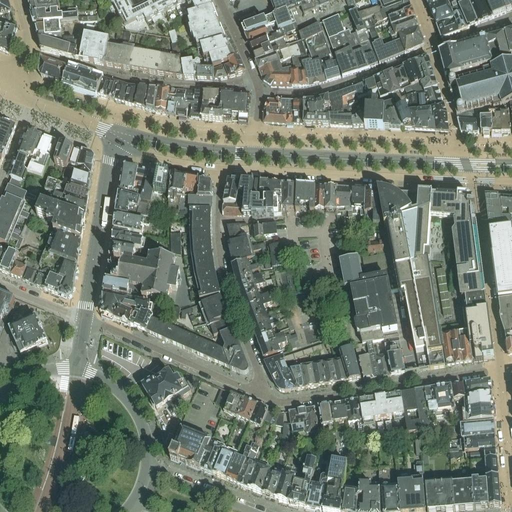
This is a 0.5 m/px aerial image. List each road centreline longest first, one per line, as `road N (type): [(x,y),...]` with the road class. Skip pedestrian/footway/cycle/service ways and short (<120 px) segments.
road 1 (residential): [(260,395),(276,406),(499,369)]
road 2 (residential): [(259,90),(121,79),(26,51)]
road 3 (residential): [(260,395),(219,252),(220,168)]
road 4 (residential): [(254,170),(471,180)]
road 5 (residential): [(466,165),(255,154)]
road 6 (residential): [(460,149),(254,139)]
road 7 (residential): [(84,319),(260,395)]
road 8 (residential): [(471,180),(499,369)]
road 9 (residential): [(84,319),(114,144)]
road 10 (residential): [(414,0),(460,149)]
road 11 (residential): [(254,139),(122,118),(118,133)]
road 12 (residential): [(499,369),(511,511)]
road 13 (residential): [(23,249),(68,115)]
road 14 (residential): [(255,154),(118,133)]
road 15 (residential): [(147,461),(132,405),(106,381),(76,370)]
road 16 (residential): [(254,511),(147,461)]
